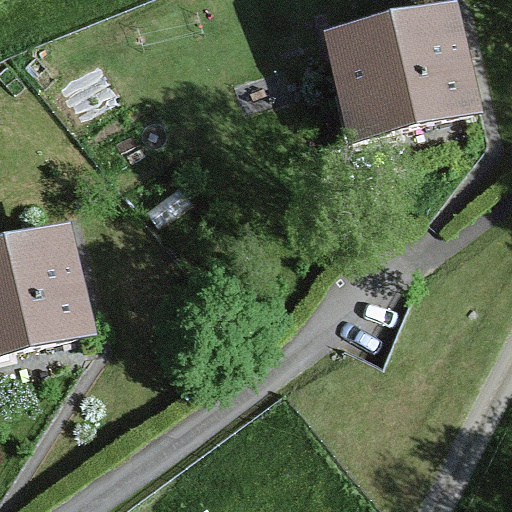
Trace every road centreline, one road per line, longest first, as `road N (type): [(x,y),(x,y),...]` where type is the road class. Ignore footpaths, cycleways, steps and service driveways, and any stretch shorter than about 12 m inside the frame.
road 1 (residential): [(86,511),(348,316),(390,243)]
road 2 (unclassified): [(436,511),(511,371)]
